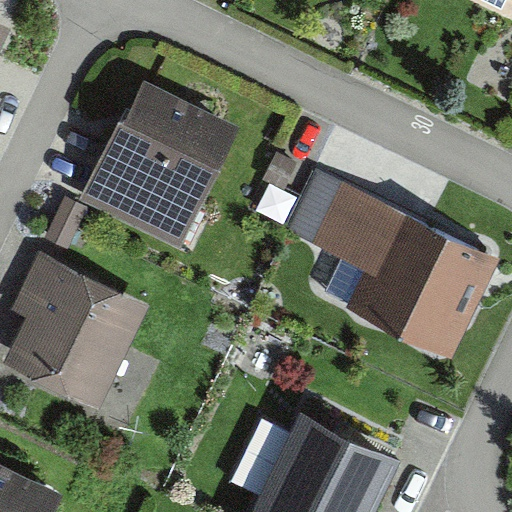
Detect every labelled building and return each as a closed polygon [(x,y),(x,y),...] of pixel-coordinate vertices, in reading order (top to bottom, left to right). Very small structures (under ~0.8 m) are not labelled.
[(205,253),(257,141),(151,92),(99,204),(205,253)] [(511,262),(511,254),(350,186),(325,245),(377,266),(357,315),(470,362),(511,262)] [(4,360),(115,409),(160,308),(49,259),(4,360)] [(261,511),(362,511),(388,460),(307,421),(300,436),(264,418),(234,479),(269,496),(261,511)] [(74,511),(79,505),(0,466),(0,511),(74,511)]
